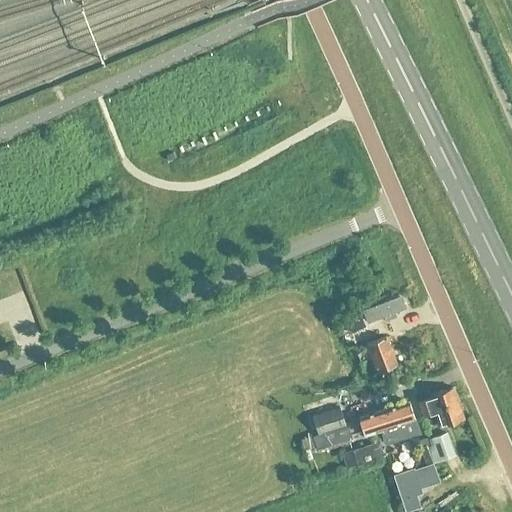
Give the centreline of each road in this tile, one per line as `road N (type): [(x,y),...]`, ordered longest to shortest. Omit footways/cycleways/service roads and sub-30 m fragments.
road 1 (unclassified): [(0,368),(399,206)]
road 2 (secondary): [(511,292),(369,0)]
road 3 (unclassified): [(511,468),(399,206)]
road 4 (unclassified): [(399,206),(308,0)]
road 5 (unclassified): [(458,0),(511,123)]
